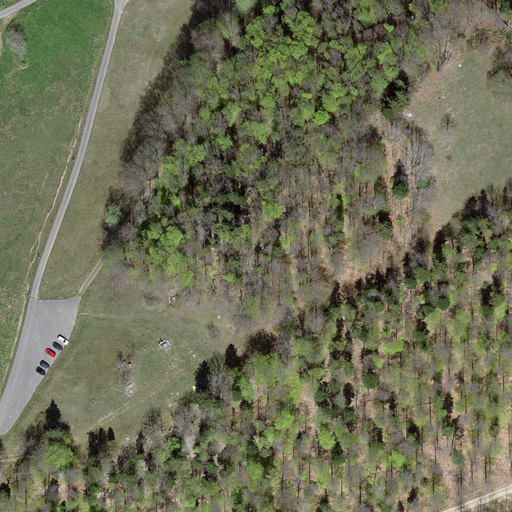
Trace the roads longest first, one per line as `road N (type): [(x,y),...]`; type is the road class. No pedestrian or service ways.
road 1 (track): [(20,356),(60,316),(146,195),(222,60),(280,0)]
road 2 (unclassified): [(0,414),(84,143),(118,0)]
road 3 (track): [(511,288),(359,283)]
